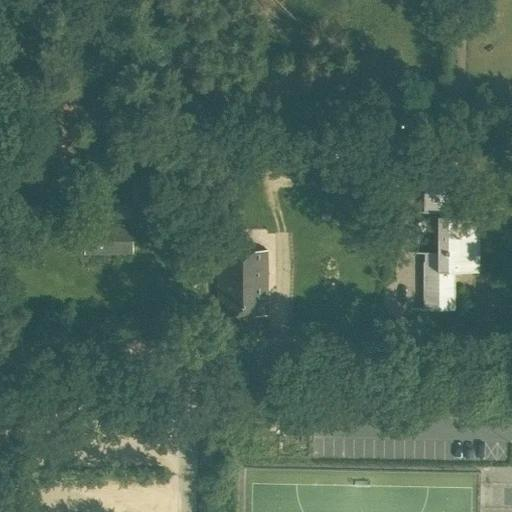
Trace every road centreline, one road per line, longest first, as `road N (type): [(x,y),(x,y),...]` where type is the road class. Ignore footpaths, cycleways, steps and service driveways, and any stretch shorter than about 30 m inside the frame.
road 1 (residential): [(511,348),(224,348),(190,369)]
road 2 (residential): [(189,511),(190,369)]
